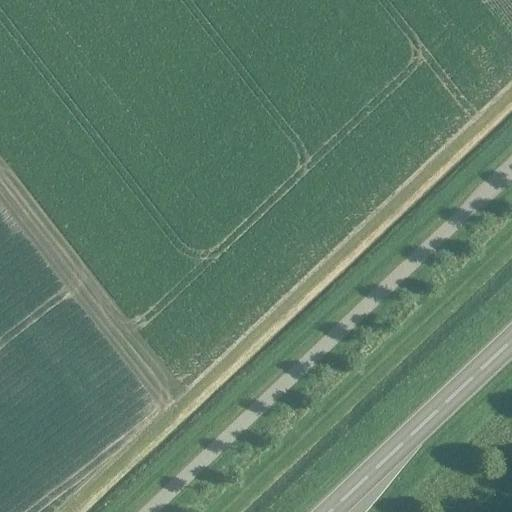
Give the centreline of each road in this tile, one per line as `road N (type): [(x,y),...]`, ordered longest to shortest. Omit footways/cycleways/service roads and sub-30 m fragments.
road 1 (unclassified): [(146,511),(511,166)]
road 2 (trunk): [(322,511),(511,334)]
